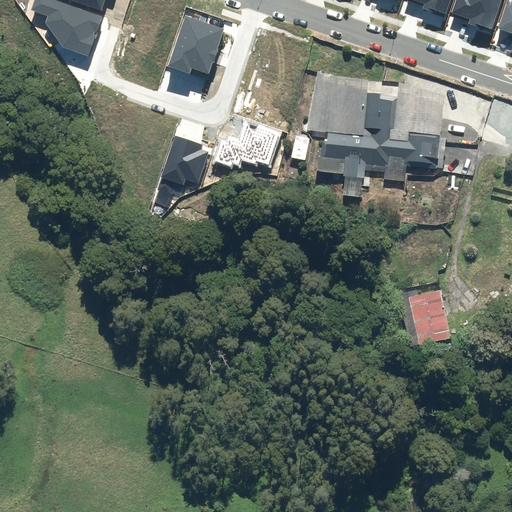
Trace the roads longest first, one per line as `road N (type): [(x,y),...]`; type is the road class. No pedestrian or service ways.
road 1 (residential): [(258,0),(222,104),(205,111),(107,79),(116,27)]
road 2 (residential): [(511,86),(277,0)]
